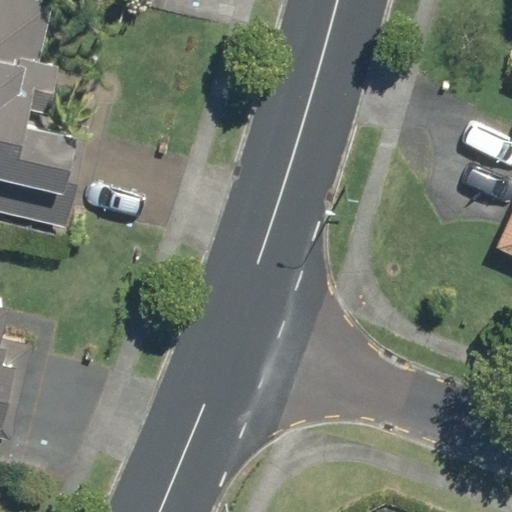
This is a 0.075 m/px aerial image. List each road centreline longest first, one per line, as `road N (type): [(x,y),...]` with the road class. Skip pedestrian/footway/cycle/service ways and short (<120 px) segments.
road 1 (tertiary): [(333,0),(238,328)]
road 2 (residential): [(238,328),(511,433)]
road 3 (tertiary): [(238,328),(157,511)]
